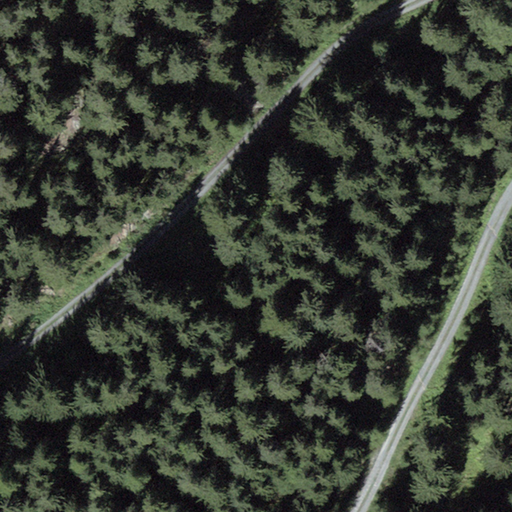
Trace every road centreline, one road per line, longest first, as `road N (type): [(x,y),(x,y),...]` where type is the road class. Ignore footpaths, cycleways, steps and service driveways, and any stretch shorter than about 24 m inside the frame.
road 1 (track): [(0,375),(213,179),(397,21),(436,0)]
road 2 (track): [(511,197),(472,263),(358,511)]
